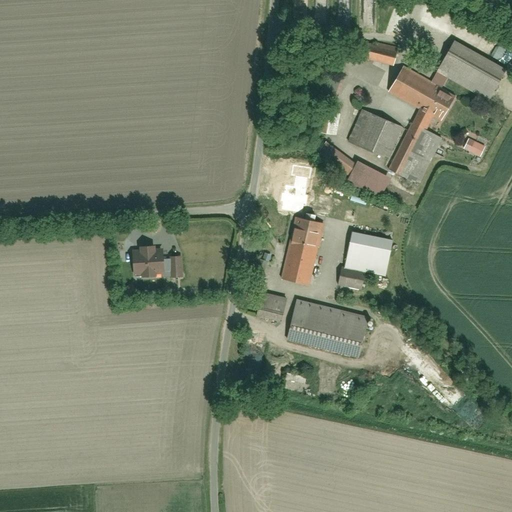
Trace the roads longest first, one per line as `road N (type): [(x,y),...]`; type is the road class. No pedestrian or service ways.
road 1 (residential): [(215,511),(215,416),(247,208)]
road 2 (residential): [(0,224),(247,208)]
road 3 (residential): [(247,208),(277,0)]
